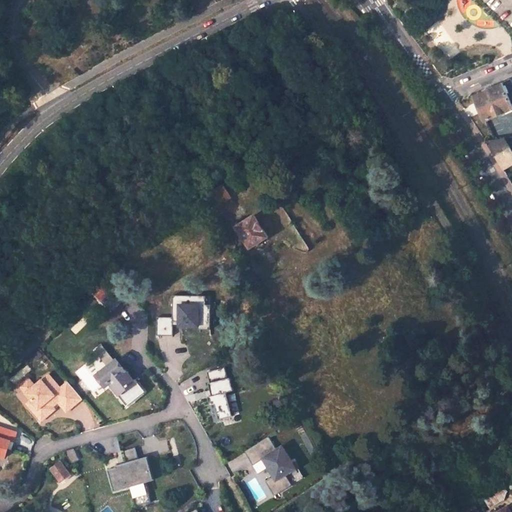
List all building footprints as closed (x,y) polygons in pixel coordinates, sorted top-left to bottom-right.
[(511,109),(511,104),(504,85),(476,98),(486,121),(511,109)] [(511,152),(504,139),(487,142),(504,171),(511,166),(511,152)] [(223,187),(214,192),(221,204),(231,198),(223,187)] [(255,216),(237,227),(250,248),(268,238),(255,216)] [(176,248),(145,269),(153,280),(149,283),(157,294),(211,257),(204,246),(184,260),(176,248)] [(118,285),(108,274),(92,291),(102,301),(118,285)] [(174,316),(159,316),(158,335),(175,335),(175,323),(180,323),(180,326),(211,327),(211,295),(174,294),(174,316)] [(118,361),(99,376),(106,386),(111,382),(117,390),(116,392),(127,406),(145,392),(138,382),(135,383),(118,361)] [(227,367),(210,371),(212,380),(210,382),(213,394),(208,395),(211,405),(216,404),(220,418),(235,414),(229,391),(234,390),(231,377),(230,377),(227,367)] [(29,377),(19,386),(31,399),(26,403),(42,421),(61,405),(68,412),(83,399),(69,382),(62,388),(51,376),(38,387),(29,377)] [(4,389),(0,392),(0,394),(9,403),(13,398),(4,389)] [(20,430),(0,423),(0,455),(8,458),(11,448),(14,449),(20,430)] [(245,450),(254,465),(263,459),(273,475),(267,479),(277,495),(294,485),(287,474),(297,468),(284,444),(278,448),(270,435),(245,450)] [(149,456),(108,467),(115,490),(155,479),(149,456)] [(71,476),(62,463),(53,469),(62,482),(71,476)] [(492,496),(485,501),(490,509),(500,503),(505,501),(508,492),(498,493),(492,496)]
